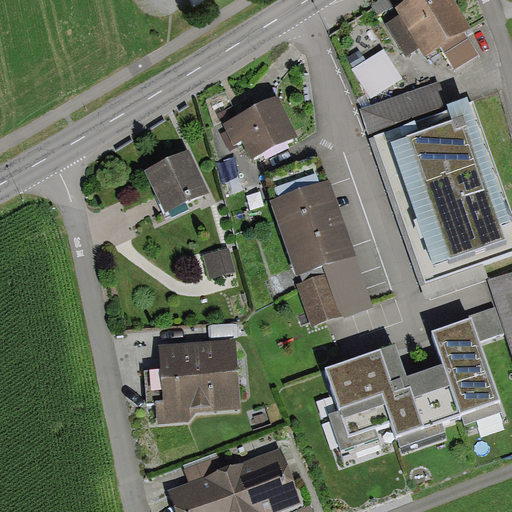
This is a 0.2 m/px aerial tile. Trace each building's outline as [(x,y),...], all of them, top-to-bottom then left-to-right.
[(449,0),(422,0),(386,25),(408,58),(463,20),(449,0)] [(386,49),(354,67),(371,98),(404,79),(386,49)] [(360,114),(423,281),(511,248),(511,211),(472,104),(439,116),(429,88),(360,114)] [(292,138),(273,100),(227,123),(245,160),(292,138)] [(164,207),(199,190),(183,155),(147,172),(164,207)] [(312,333),(397,302),(376,247),(350,256),(325,187),(266,208),(312,333)] [(223,253),(201,259),(207,279),(229,273),(223,253)] [(511,355),(511,271),(488,280),(511,355)] [(501,406),(473,323),(429,338),(440,371),(407,383),(395,348),(366,358),(368,362),(323,377),(337,417),(327,421),(340,457),(379,444),(375,431),(391,426),(397,441),(501,406)] [(237,408),(230,341),(157,349),(164,415),(237,408)] [(283,449),(225,470),(240,511),(266,511),(301,499),(283,449)] [(240,511),(225,470),(169,492),(175,511),(240,511)]
